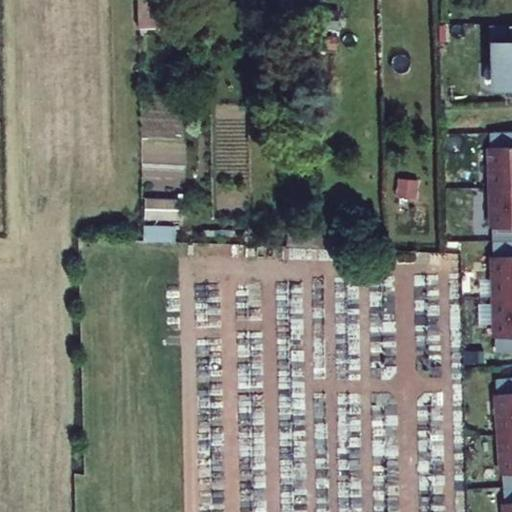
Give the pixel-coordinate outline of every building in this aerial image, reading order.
[(511,41),(489,42),(489,93),(511,92),(511,41)] [(490,189),(511,189),(511,133),(491,135),(490,189)] [(490,243),(511,243),(511,189),(490,189),(490,243)] [(175,218),(176,199),(144,197),(144,216),(175,218)] [(492,301),(511,300),(511,243),(490,243),(492,301)] [(492,354),(511,352),(511,300),(492,301),(492,354)] [(496,437),(511,436),(511,379),(495,381),(496,437)] [(501,488),(511,488),(511,436),(496,437),(501,488)] [(502,511),(511,511),(511,488),(501,488),(502,511)]
